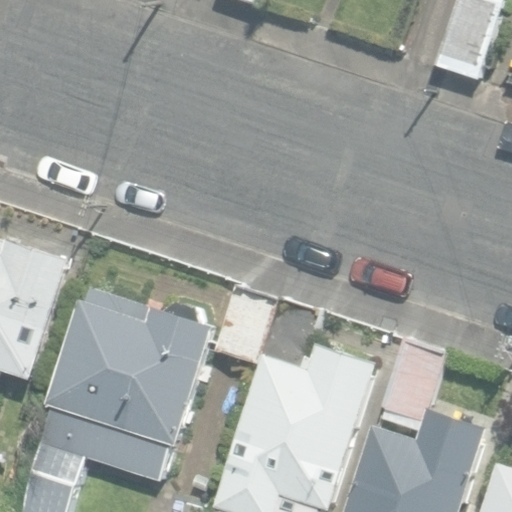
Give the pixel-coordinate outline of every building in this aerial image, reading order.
[(464,0),(444,64),(482,76),(506,0),(464,0)] [(0,388),(6,368),(41,379),(79,257),(19,238),(17,243),(0,237),(0,388)] [(22,509),(32,511),(72,511),(91,455),(163,479),(167,468),(178,471),(226,325),(220,323),(215,308),(184,298),(171,305),(92,280),(55,394),(59,396),(22,509)] [(222,349),(265,363),(285,296),(242,283),(222,349)] [(219,511),(330,511),(331,510),(337,511),(338,511),(389,362),(330,342),(325,359),(314,355),(329,311),(292,298),(219,511)] [(389,406),(429,420),(452,351),(412,338),(389,406)] [(470,511),(498,429),(437,409),(428,437),(382,422),(352,511),(470,511)] [(511,511),(511,453),(508,452),(487,511),(511,511)]
